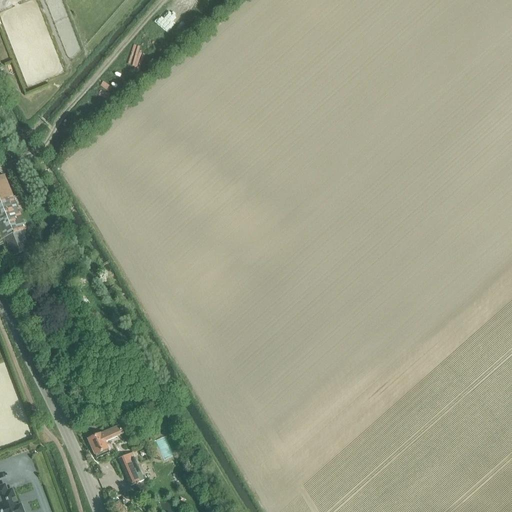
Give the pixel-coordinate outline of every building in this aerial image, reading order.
[(29,250),(22,232),(26,230),(4,176),(0,177),(0,238),(1,241),(0,241),(0,249),(6,247),(10,258),(29,250)] [(80,291),(75,294),(85,307),(90,304),(80,291)] [(94,455),(107,450),(104,443),(122,435),(119,427),(100,435),(100,434),(87,440),(94,455)] [(156,440),(165,460),(175,455),(166,436),(156,440)] [(118,459),(130,487),(144,481),(131,453),(118,459)] [(0,487),(0,511),(19,511),(18,507),(12,490),(7,492),(4,486),(0,487)]
